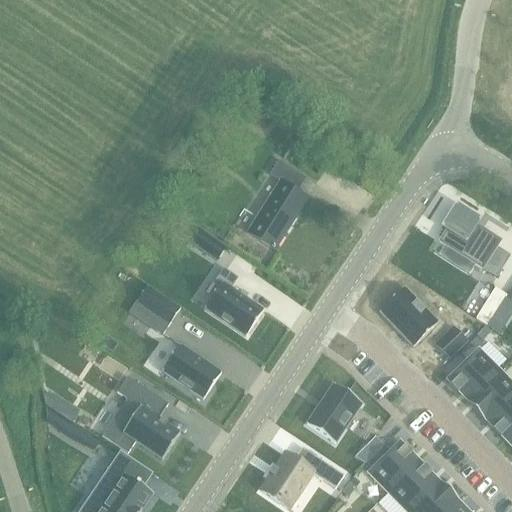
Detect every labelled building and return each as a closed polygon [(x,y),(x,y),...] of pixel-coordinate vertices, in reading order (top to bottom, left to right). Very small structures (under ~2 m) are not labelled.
[(251,110),(244,120),(264,133),(271,123),(251,110)] [(297,192),(306,179),(279,162),(270,175),(280,182),(248,233),(274,250),(307,199),(297,192)] [(446,232),(439,244),(444,247),(475,266),(482,271),(482,270),(496,279),(509,257),(496,249),(500,243),(476,227),(479,222),(460,210),(452,211),(441,229),(446,232)] [(201,231),(192,244),(215,261),(225,248),(201,231)] [(221,285),(203,311),(245,339),(263,312),(230,290),(237,280),(223,271),(216,282),(221,285)] [(147,287),(136,303),(159,318),(151,329),(161,336),(179,309),(147,287)] [(404,290),(379,314),(413,348),(438,324),(404,290)] [(494,290),(475,321),(485,327),(505,296),(494,290)] [(485,328),(476,337),(482,342),(490,334),(485,328)] [(453,329),(435,347),(449,361),(467,343),(453,329)] [(179,347),(161,373),(203,402),(221,375),(179,347)] [(478,351),(446,382),(466,402),(498,371),(478,351)] [(511,385),(498,371),(466,402),(467,404),(466,405),(483,422),(484,421),(485,422),(511,396),(511,385)] [(126,401),(101,438),(127,456),(135,444),(162,462),(180,436),(166,427),(167,425),(161,421),(160,422),(158,421),(168,406),(127,379),(116,395),(126,401)] [(333,386),(306,426),(334,446),(362,405),(333,386)] [(55,397),(42,395),(45,407),(55,397)] [(511,396),(485,422),(505,442),(511,435),(511,396)] [(55,397),(45,407),(65,419),(71,423),(78,411),(55,397)] [(65,419),(45,407),(49,425),(58,430),(65,419)] [(375,438),(365,448),(374,457),(384,447),(375,438)] [(400,443),(367,475),(387,495),(419,463),(400,443)] [(286,456),(261,493),(288,511),(311,475),(335,491),(344,478),(302,450),(294,461),(286,456)] [(121,453),(81,511),(140,511),(152,496),(153,495),(143,488),(152,475),(121,453)] [(419,463),(387,495),(403,511),(409,511),(438,483),(419,463)] [(438,483),(409,511),(448,511),(458,503),(456,502),(457,501),(441,484),(440,485),(438,483)] [(349,484),(342,494),(348,499),(355,489),(349,484)] [(466,511),(458,503),(448,511),(466,511)]
